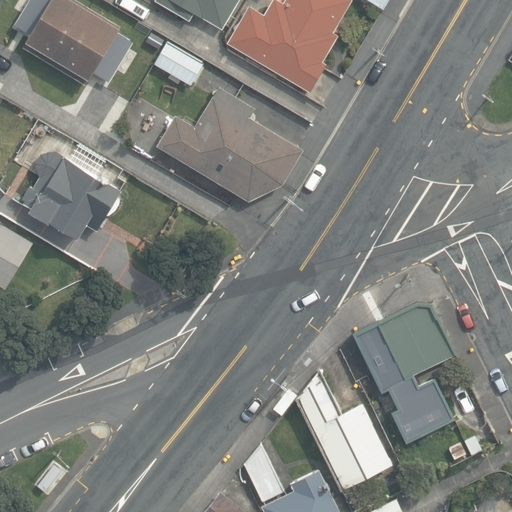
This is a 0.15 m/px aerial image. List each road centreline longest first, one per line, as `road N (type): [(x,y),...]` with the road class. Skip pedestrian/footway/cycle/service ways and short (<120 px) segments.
road 1 (residential): [(0,420),(215,318),(263,319)]
road 2 (residential): [(108,511),(263,319)]
road 3 (residential): [(358,181),(464,0)]
road 4 (residential): [(263,319),(358,181)]
